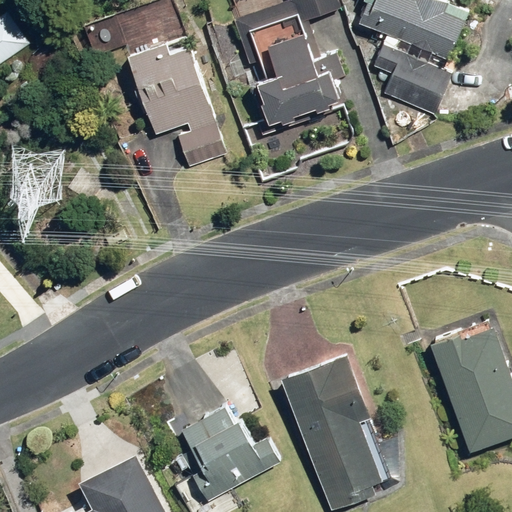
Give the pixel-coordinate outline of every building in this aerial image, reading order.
[(286,0),(238,16),(274,121),(342,98),(314,17),(348,5),(346,0),(286,0)] [(476,8),(457,0),(371,0),(364,19),(392,31),(379,62),(398,70),(389,90),(433,109),(476,8)] [(0,65),(32,43),(9,9),(0,14),(0,65)] [(197,33),(138,51),(162,130),(181,124),(193,163),(233,151),(197,33)] [(511,353),(499,316),(439,337),(476,443),(511,430),(511,353)] [(356,346),(288,370),(336,504),(393,484),(368,412),(378,408),(356,346)] [(201,468),(214,492),(284,455),(271,432),(253,441),(231,399),(189,421),(211,463),(201,468)] [(75,511),(173,511),(141,446),(85,474),(99,501),(75,511)]
